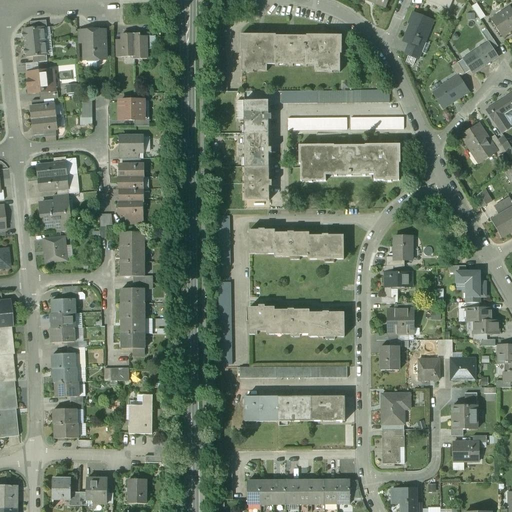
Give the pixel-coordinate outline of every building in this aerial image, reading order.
[(485,17),(476,4),(471,7),(480,20),(485,17)] [(511,10),(510,7),(491,19),(501,37),(511,30),(511,10)] [(433,21),(412,13),(408,23),(410,24),(403,42),(409,44),(405,54),(408,56),(416,59),(418,59),(433,21)] [(226,18),(214,18),(215,93),(227,93),(226,18)] [(46,21),(30,23),(31,30),(43,29),(44,29),(47,29),(46,21)] [(31,30),(23,31),(23,34),(22,34),(22,35),(23,35),(23,38),(22,38),(22,39),(23,39),(24,45),(45,43),(44,29),(43,29),(31,30)] [(497,47),(487,30),(482,33),(488,43),(493,50),(497,47)] [(105,31),(89,32),(89,44),(84,44),(84,60),(88,62),(97,62),(101,60),(106,59),(105,31)] [(89,32),(77,32),(78,44),(84,44),(89,44),(89,32)] [(146,37),(140,37),(140,34),(134,35),(134,58),(135,60),(147,60),(147,50),(146,37)] [(134,35),(121,35),(122,45),(122,58),(134,58),(134,35)] [(341,36),(306,36),(306,37),(275,37),(275,36),(240,35),(240,54),(241,54),(241,72),(242,72),(249,72),(249,73),(253,73),(253,72),(266,72),(266,66),(274,66),(274,67),(278,67),(278,66),(288,66),(288,67),(292,67),(292,66),(303,66),(303,67),(306,67),(306,66),(314,66),(314,72),(328,73),(328,74),(332,74),(332,73),(338,73),(339,73),(340,55),(341,55),(341,36)] [(156,37),(146,37),(147,50),(156,50),(156,37)] [(45,43),(24,45),(25,50),(24,50),(24,51),(25,51),(25,54),(24,54),(24,55),(25,55),(26,59),(32,58),(46,56),(45,43)] [(488,43),(470,55),(472,57),(464,62),(470,71),(472,74),(497,57),(493,50),(488,43)] [(472,57),(470,55),(457,62),(465,74),(470,71),(464,62),(472,57)] [(416,59),(408,56),(406,62),(413,65),(416,59)] [(457,62),(450,67),(457,77),(458,77),(459,78),(465,74),(457,62)] [(49,72),(27,74),(29,94),(39,93),(52,92),(52,91),(51,80),(50,80),(49,72)] [(457,77),(433,93),(443,109),(468,92),(459,78),(458,77),(457,77)] [(52,92),(39,93),(40,101),(43,100),(58,99),(57,91),(52,91),(52,92)] [(389,91),(353,92),(353,104),(389,104),(389,91)] [(317,104),(317,92),(281,92),(281,105),(317,104)] [(353,104),(353,92),(317,92),(317,104),(353,104)] [(511,93),(486,111),(486,110),(486,111),(493,122),(494,121),(502,134),(511,128),(503,115),(511,109),(511,93)] [(92,96),(80,97),(80,104),(92,103),(92,96)] [(144,102),(144,101),(134,101),(119,101),(120,121),(134,121),(144,121),(144,120),(144,102)] [(268,116),(268,102),(244,102),(244,135),(268,135),(268,121),(271,121),(271,116),(268,116)] [(92,103),(80,104),(80,111),(92,111),(92,103)] [(32,108),(30,108),(32,120),(56,118),(54,105),(44,106),(32,108)] [(56,118),(32,120),(33,133),(43,132),(55,131),(57,131),(56,118)] [(403,130),(403,118),(350,119),(350,131),(403,130)] [(347,131),(346,119),(287,120),(287,131),(347,131)] [(488,140),(478,125),(461,136),(471,151),(473,150),(481,162),(496,152),(488,140)] [(268,149),(268,135),(244,135),(244,168),(269,168),(268,154),(273,154),(273,148),(268,149)] [(498,141),(495,136),(488,140),(496,152),(499,157),(506,153),(505,152),(498,141)] [(143,153),(143,137),(120,138),(120,153),(122,153),(122,152),(138,152),(138,153),(143,153)] [(511,148),(504,137),(498,141),(505,152),(511,148)] [(334,147),(334,146),(299,147),(299,165),(300,165),(300,182),(308,182),(308,183),(312,183),(312,182),(325,182),(325,176),(334,176),(334,177),(337,177),(337,176),(348,176),(348,177),(351,177),(351,176),(362,176),(362,177),(365,177),(365,176),(373,176),(374,182),(387,181),(387,183),(391,183),(391,181),(399,181),(398,164),(400,164),(400,146),(365,146),(365,147),(334,147)] [(54,165),(38,167),(40,179),(67,176),(66,164),(54,165)] [(122,166),(119,166),(119,178),(122,178),(142,178),(143,178),(143,165),(140,165),(138,166),(122,166)] [(269,168),(244,168),(245,201),(269,201),(269,187),(272,187),(271,181),(269,181),(269,168)] [(67,176),(40,179),(41,191),(56,190),(69,189),(67,176)] [(143,190),(142,178),(122,178),(119,178),(118,178),(119,191),(120,191),(122,191),(122,190),(143,190)] [(143,190),(122,190),(122,191),(120,191),(120,203),(143,203),(144,202),(143,190)] [(484,190),(474,199),(480,209),(491,202),(484,190)] [(510,199),(495,207),(500,216),(511,208),(511,202),(511,203),(510,199)] [(66,201),(54,203),(54,202),(40,203),(42,216),(67,214),(66,202),(66,201)] [(120,203),(119,203),(119,216),(125,216),(143,215),(143,203),(120,203)] [(511,232),(511,208),(500,216),(491,221),(501,239),(511,232)] [(67,214),(42,216),(43,228),(56,227),(68,226),(68,225),(67,214)] [(143,215),(125,216),(125,227),(143,227),(143,215)] [(230,265),(229,217),(217,217),(217,265),(230,265)] [(68,226),(56,227),(57,233),(60,233),(72,232),(71,224),(68,225),(68,226)] [(275,231),(265,231),(265,230),(259,230),(258,231),(248,231),(249,256),(274,255),(274,258),(290,258),(290,261),(300,261),(300,258),(308,258),(308,261),(324,261),(324,264),(334,264),(334,261),(344,261),(344,236),(328,236),(322,236),(322,237),(309,237),(309,234),(294,234),(294,233),(288,233),(288,234),(275,234),(275,231)] [(143,233),(120,233),(121,248),(144,248),(143,233)] [(412,261),(412,237),(394,238),(394,258),(394,261),(404,261),(412,261)] [(50,240),(44,241),(46,263),(67,261),(64,239),(61,239),(50,240)] [(144,248),(121,248),(121,263),(144,263),(144,248)] [(0,268),(8,268),(6,250),(0,250),(0,268)] [(394,261),(394,258),(386,258),(386,267),(404,267),(404,261),(394,261)] [(144,263),(121,263),(121,278),(133,278),(144,277),(144,263)] [(465,272),(456,272),(455,273),(456,286),(465,286),(466,304),(479,304),(479,297),(485,297),(485,282),(479,282),(479,272),(465,272)] [(412,273),(384,273),(384,288),(412,288),(412,273)] [(231,283),(218,283),(220,366),(232,365),(231,283)] [(78,287),(62,288),(63,301),(75,300),(75,301),(79,300),(78,287)] [(133,290),(121,290),(121,305),(144,305),(144,289),(133,290)] [(63,301),(52,301),(53,316),(75,315),(76,314),(75,301),(75,300),(63,301)] [(1,302),(0,301),(0,329),(10,328),(12,328),(9,301),(1,302)] [(144,305),(121,305),(121,320),(145,320),(144,305)] [(259,307),(259,309),(249,309),(249,336),(257,336),(257,333),(266,333),(266,335),(291,335),(291,338),(300,338),(300,335),(309,335),(309,338),(325,338),(325,340),(335,340),(335,338),(345,338),(344,314),(329,314),(329,313),(323,313),(323,314),(310,314),(309,311),(294,311),(294,310),(288,310),(288,311),(275,311),(275,308),(265,308),(265,306),(259,307)] [(479,309),(466,309),(466,322),(473,322),(491,322),(490,309),(479,309)] [(413,310),(388,310),(388,317),(390,317),(390,335),(413,335),(413,310)] [(53,316),(51,316),(52,330),(74,329),(75,329),(75,315),(53,316)] [(145,320),(121,320),(121,335),(145,335),(145,320)] [(491,322),(473,322),(473,335),(486,334),(498,334),(497,322),(491,322)] [(0,329),(0,356),(11,355),(13,355),(10,328),(0,329)] [(52,330),(51,330),(52,344),(67,344),(75,343),(74,329),(52,330)] [(145,350),(145,335),(121,335),(122,350),(133,350),(145,350)] [(511,346),(498,346),(499,364),(504,364),(511,364),(511,346)] [(398,348),(398,347),(389,347),(380,347),(380,372),(399,371),(398,348)] [(0,356),(0,383),(13,383),(14,382),(11,355),(0,356)] [(68,355),(52,356),(52,370),(54,370),(76,369),(75,356),(75,355),(68,355)] [(438,360),(418,361),(418,381),(439,381),(438,360)] [(452,360),(450,360),(451,381),(475,381),(475,360),(452,360)] [(275,368),(240,369),(240,380),(275,379),(275,368)] [(311,368),(275,368),(275,379),(311,379),(311,368)] [(347,379),(347,368),(311,368),(311,379),(347,379)] [(76,369),(54,370),(54,384),(55,384),(77,383),(77,369),(76,369)] [(0,411),(14,410),(16,410),(13,383),(0,383),(0,411)] [(77,383),(55,384),(56,399),(70,398),(79,398),(79,397),(78,383),(77,383)] [(477,407),(477,394),(465,394),(465,406),(476,406),(476,407),(477,407)] [(410,407),(410,395),(382,395),(382,404),(383,404),(383,425),(383,426),(404,425),(402,425),(402,407),(410,407)] [(143,396),(143,407),(130,407),(129,435),(152,435),(153,396),(143,396)] [(278,398),(245,399),(245,423),(278,423),(278,398)] [(312,422),(311,398),(278,398),(278,423),(312,422)] [(345,422),(345,398),(311,398),(312,422),(345,422)] [(465,406),(461,407),(461,406),(453,406),(453,415),(452,415),(452,429),(452,430),(463,430),(468,430),(476,430),(476,407),(476,406),(465,406)] [(0,411),(0,438),(17,437),(14,410),(0,411)] [(70,410),(53,411),(54,425),(55,425),(77,425),(77,411),(77,410),(70,410)] [(77,425),(55,425),(55,440),(78,439),(78,425),(77,425)] [(394,437),(382,437),(382,464),(399,464),(399,448),(404,448),(404,437),(394,437)] [(472,443),(452,443),(452,462),(479,462),(479,443),(472,443)] [(169,444),(154,444),(154,457),(161,457),(169,457),(169,444)] [(71,480),(53,479),(53,500),(70,501),(71,501),(71,493),(71,489),(72,487),(71,487),(71,480)] [(108,480),(87,479),(86,493),(86,497),(87,497),(93,497),(93,504),(107,504),(108,480)] [(146,481),(129,481),(129,504),(146,504),(146,481)] [(260,505),(260,482),(247,482),(247,506),(260,505)] [(273,505),(273,482),(260,482),(260,505),(273,505)] [(286,482),(273,482),(273,505),(286,505),(286,482)] [(299,505),(299,482),(286,482),(286,505),(299,505)] [(312,505),(311,482),(299,482),(299,505),(312,505)] [(324,482),(311,482),(312,505),(324,505),(324,482)] [(337,482),(324,482),(324,505),(337,505),(337,482)] [(350,482),(337,482),(337,505),(350,505),(350,499),(350,482)] [(360,499),(356,482),(350,482),(350,499),(360,499)] [(15,487),(0,486),(0,498),(15,499),(15,487)] [(410,490),(391,490),(392,505),(401,505),(400,511),(416,511),(416,504),(416,500),(416,493),(410,493),(410,490)] [(80,493),(71,493),(71,501),(70,501),(70,507),(80,506),(80,493)] [(15,499),(0,498),(0,510),(15,511),(15,499)]
